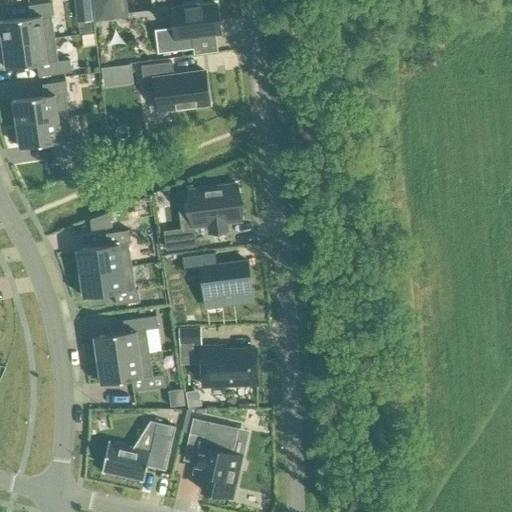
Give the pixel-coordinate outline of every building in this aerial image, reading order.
[(109,0),(94,0),(97,20),(112,18),(109,0)] [(184,5),(184,7),(172,9),(174,27),(155,29),(158,53),(193,49),(192,37),(219,33),(215,1),(184,5)] [(55,38),(52,15),(54,14),(52,2),(29,5),(31,17),(0,21),(0,24),(3,45),(55,38)] [(58,61),(55,38),(3,45),(6,69),(37,64),(39,76),(72,72),(70,59),(58,61)] [(211,105),(206,71),(175,75),(174,62),(143,66),(146,92),(158,90),(161,111),(211,105)] [(118,84),(116,66),(101,68),(104,86),(118,84)] [(69,117),(65,94),(68,93),(66,81),(43,84),(44,96),(13,100),(17,124),(69,117)] [(72,140),(69,117),(17,124),(20,148),(51,143),(53,155),(86,151),(84,138),(72,140)] [(241,221),(236,185),(189,191),(193,227),(208,225),(209,233),(227,230),(226,222),(241,221)] [(112,227),(110,211),(90,219),(92,230),(112,227)] [(132,266),(129,243),(131,242),(130,230),(106,233),(108,245),(77,250),(80,273),(132,266)] [(197,246),(195,230),(167,234),(169,250),(197,246)] [(253,301),(248,261),(212,266),(210,255),(215,254),(215,252),(182,257),(182,258),(183,258),(185,271),(201,269),(205,299),(233,296),(234,303),(253,301)] [(135,289),(132,266),(80,273),(83,297),(114,292),(116,304),(139,301),(138,289),(135,289)] [(149,352),(146,329),(158,327),(156,315),(123,319),(125,331),(94,336),(97,360),(149,352)] [(201,343),(201,327),(178,328),(179,344),(201,343)] [(257,383),(255,349),(225,350),(224,346),(201,347),(203,385),(257,383)] [(153,376),(149,352),(97,360),(101,383),(131,379),(133,391),(166,386),(164,374),(153,376)] [(231,498),(241,455),(233,453),(238,428),(193,417),(190,433),(203,436),(195,472),(207,475),(203,491),(231,498)] [(144,481),(148,464),(162,467),(161,468),(166,469),(176,426),(156,422),(150,451),(110,442),(110,440),(109,440),(102,472),(103,472),(103,471),(143,480),(143,481),(144,481)]
